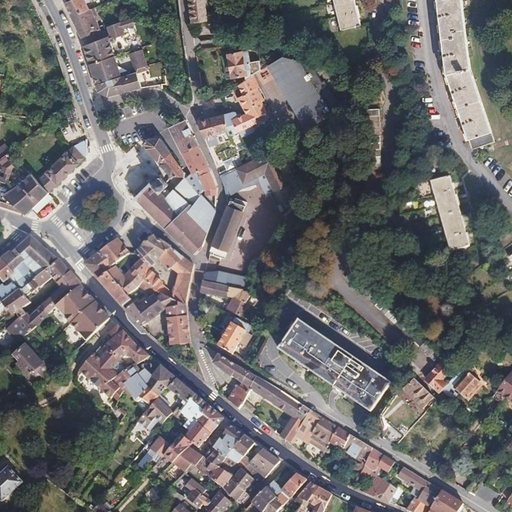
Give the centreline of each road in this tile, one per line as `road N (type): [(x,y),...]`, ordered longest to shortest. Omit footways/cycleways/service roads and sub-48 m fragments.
road 1 (residential): [(489,511),(316,409),(278,366),(273,335),(295,306),(372,359)]
road 2 (residential): [(374,0),(390,151),(331,278),(424,365)]
road 3 (residential): [(511,210),(453,144),(422,0)]
road 4 (residential): [(383,511),(324,480),(212,397)]
road 5 (residential): [(212,397),(125,323),(77,262)]
road 6 (residential): [(201,265),(222,198),(188,115)]
road 7 (residential): [(212,397),(191,329),(201,265)]
